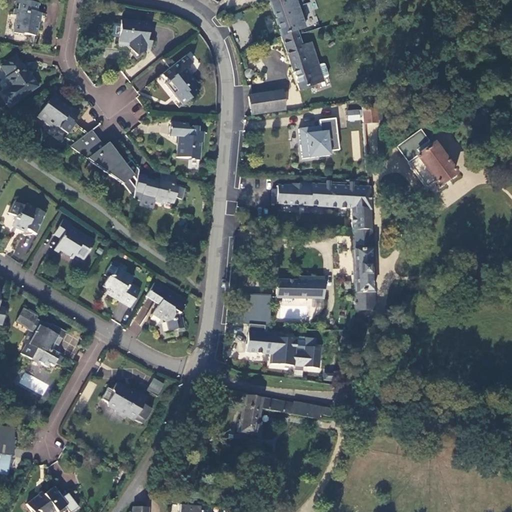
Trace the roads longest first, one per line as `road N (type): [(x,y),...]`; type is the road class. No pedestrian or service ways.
road 1 (unclassified): [(164,0),(216,26),(233,83),(215,296),(195,378)]
road 2 (unclassified): [(355,402),(195,378)]
road 3 (unclassified): [(195,378),(118,511)]
road 4 (residential): [(127,122),(74,54),(80,0)]
road 5 (residential): [(40,444),(109,330)]
road 6 (residential): [(0,264),(109,330)]
